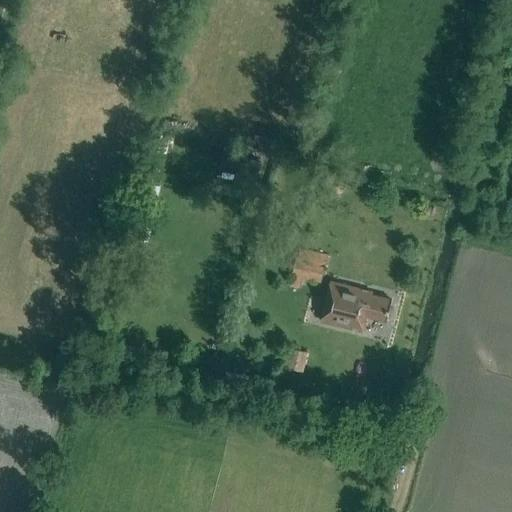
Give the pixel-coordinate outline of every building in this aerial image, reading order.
[(261,161),(223,153),(221,166),(244,171),(241,183),(256,186),(261,161)] [(322,282),(328,255),(300,248),(291,286),(301,288),(303,278),(322,282)] [(373,292),(331,281),(321,320),(363,331),(367,315),(387,320),(393,300),(372,295),(373,292)] [(148,349),(104,340),(101,356),(145,366),(148,349)] [(281,366),(304,371),(308,351),(286,346),(281,366)]
